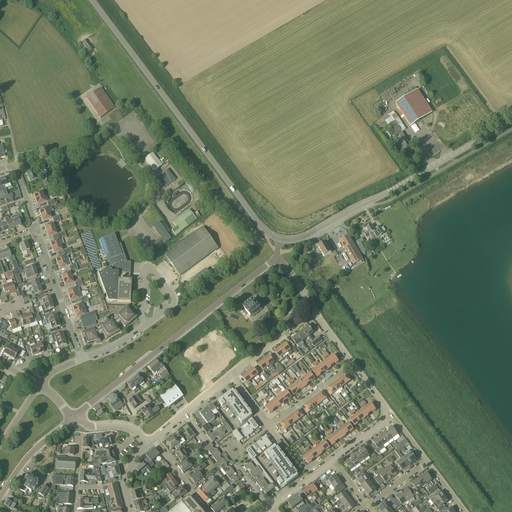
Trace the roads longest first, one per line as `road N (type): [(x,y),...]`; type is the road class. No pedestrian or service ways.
road 1 (secondary): [(279,239),(260,226),(91,0)]
road 2 (secondary): [(279,239),(305,236),(511,120)]
road 3 (tertiary): [(77,414),(276,258)]
road 4 (unclassified): [(148,267),(146,239),(131,221),(159,194),(115,130)]
road 5 (residential): [(81,358),(36,228)]
